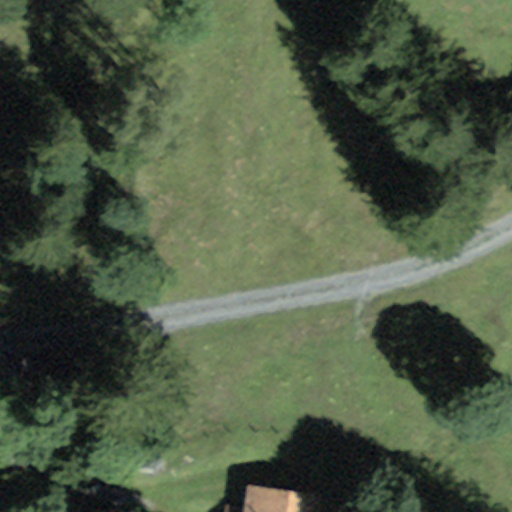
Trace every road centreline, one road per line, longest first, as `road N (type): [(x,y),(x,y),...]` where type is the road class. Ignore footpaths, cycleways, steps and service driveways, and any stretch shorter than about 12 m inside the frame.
road 1 (track): [(511,227),(377,278),(0,343)]
road 2 (track): [(129,494),(0,439)]
